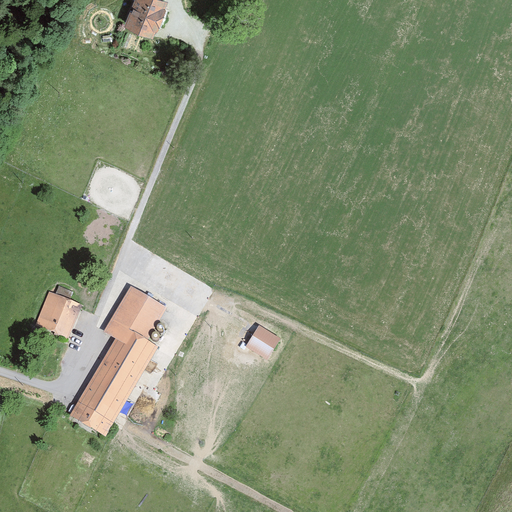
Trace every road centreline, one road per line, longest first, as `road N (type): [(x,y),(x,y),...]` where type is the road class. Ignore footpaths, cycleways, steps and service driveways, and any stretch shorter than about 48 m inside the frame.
road 1 (track): [(137,432),(289,511)]
road 2 (track): [(195,463),(216,307)]
